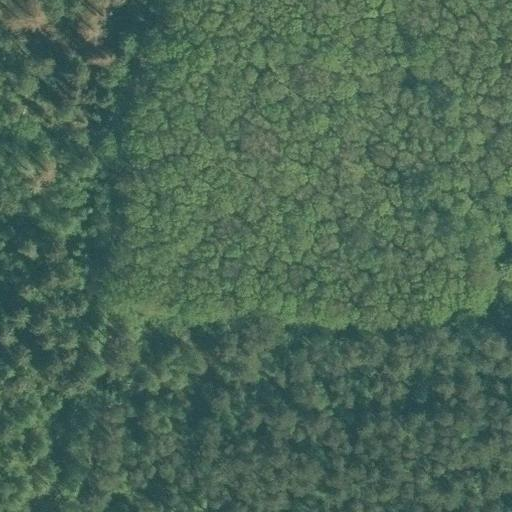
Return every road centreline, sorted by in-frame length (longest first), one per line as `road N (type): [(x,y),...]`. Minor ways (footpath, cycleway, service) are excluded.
road 1 (track): [(103,319),(150,0)]
road 2 (track): [(103,319),(73,511)]
